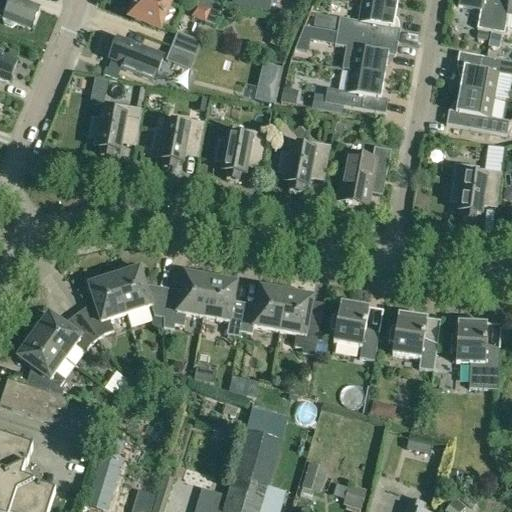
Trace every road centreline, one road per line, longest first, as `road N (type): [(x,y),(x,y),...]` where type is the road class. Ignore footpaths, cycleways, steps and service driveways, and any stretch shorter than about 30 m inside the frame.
road 1 (residential): [(38,237),(74,221),(116,216),(389,263)]
road 2 (residential): [(389,263),(438,0)]
road 3 (residential): [(38,237),(16,198),(13,172),(82,0)]
road 4 (residential): [(389,263),(511,273)]
